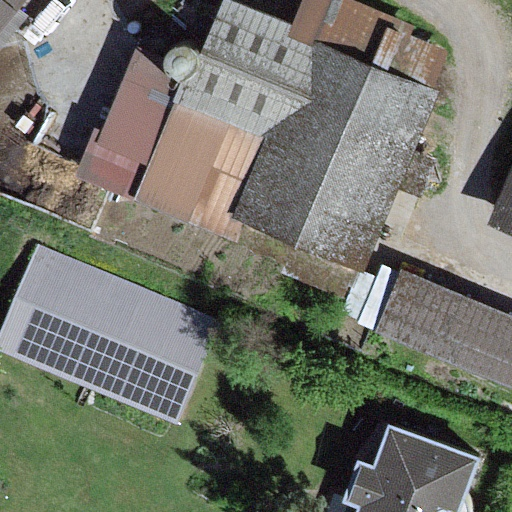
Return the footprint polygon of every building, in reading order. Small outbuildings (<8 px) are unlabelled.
[(0,0),(0,36),(30,0),(0,0)] [(103,121),(84,170),(293,254),(290,263),(353,289),(368,256),(376,260),(449,82),(443,79),(456,45),(407,22),(409,15),(371,0),(308,0),(302,15),(265,0),(225,0),(213,32),(202,29),(191,30),(181,37),(176,50),(145,40),(109,123),(103,121)] [(511,174),(495,212),(511,219),(511,174)] [(0,350),(184,423),(224,320),(44,245),(0,343),(0,350)] [(511,380),(511,302),(410,259),(383,326),(511,380)] [(468,511),(493,445),(402,410),(386,454),(371,449),(356,489),(372,494),(365,511),(468,511)]
